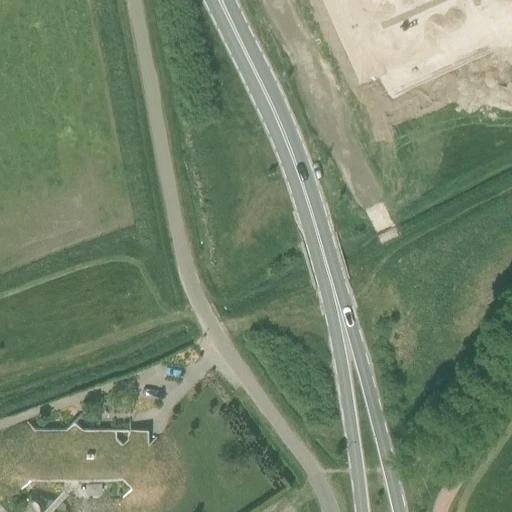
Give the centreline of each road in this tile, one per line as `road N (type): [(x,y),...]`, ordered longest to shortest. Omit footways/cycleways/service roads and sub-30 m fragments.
road 1 (unclassified): [(135,0),(184,267),(205,322),(316,476),(330,511)]
road 2 (secondary): [(336,305),(289,153),(219,0)]
road 3 (secondary): [(397,511),(362,367),(336,305)]
road 4 (secondary): [(336,305),(360,511)]
